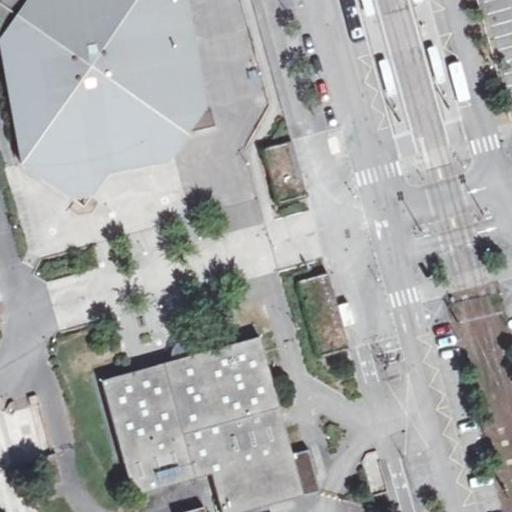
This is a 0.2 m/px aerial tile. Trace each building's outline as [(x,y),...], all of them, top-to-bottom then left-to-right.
[(19,0),(0,28),(0,70),(18,164),(45,182),(106,171),(165,161),(204,102),(185,0),(19,0)] [(0,0),(0,28),(19,0),(0,0)] [(368,0),(357,0),(362,17),(372,15),(368,0)] [(432,86),(442,84),(432,47),(423,49),(432,86)] [(384,61),(375,63),(385,98),(394,96),(384,61)] [(308,196),(292,141),(264,149),(279,204),(308,196)] [(82,206),(106,171),(45,182),(82,206)] [(328,272),(298,281),(319,358),(350,349),(328,272)] [(210,475),(220,511),(247,511),(302,497),(277,403),(284,400),(281,387),(274,389),(259,337),(127,375),(101,382),(132,496),(196,479),(210,475)] [(220,511),(210,475),(196,479),(204,507),(205,511),(220,511)]
